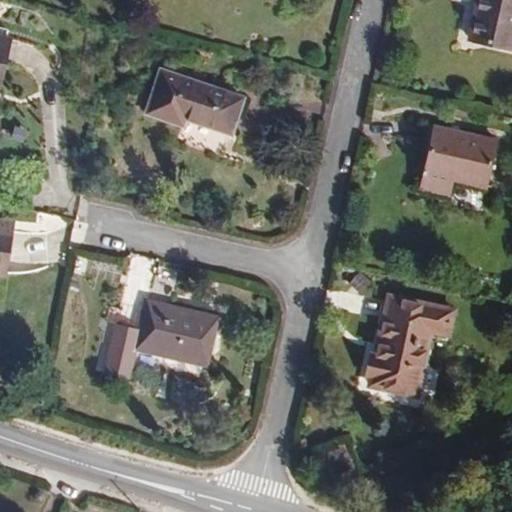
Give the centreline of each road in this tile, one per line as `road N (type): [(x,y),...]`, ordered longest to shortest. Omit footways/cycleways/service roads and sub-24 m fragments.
road 1 (residential): [(309,270),(369,0)]
road 2 (primary): [(0,435),(239,511)]
road 3 (residential): [(254,511),(309,270)]
road 4 (residential): [(309,270),(104,224)]
